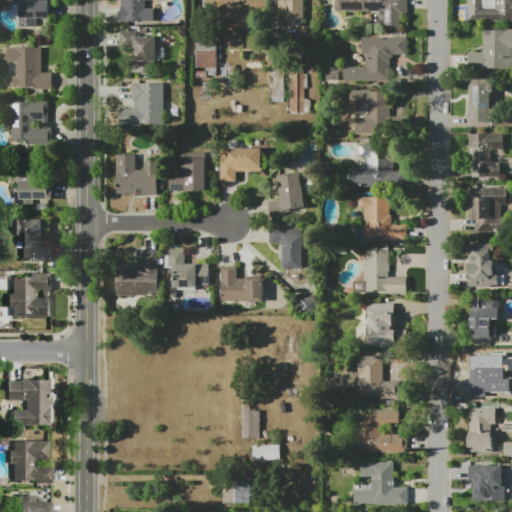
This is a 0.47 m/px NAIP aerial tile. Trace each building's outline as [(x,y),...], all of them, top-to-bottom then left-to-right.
[(19,0),(43,0),(43,1),(50,1),(50,19),(37,19),(37,27),(19,27),(19,0)] [(121,22),(121,0),(146,0),(146,8),(154,8),(155,22),(121,22)] [(279,0),(304,0),(304,24),(284,24),(284,9),(279,9),(279,0)] [(400,30),(385,30),(385,25),(367,25),(367,14),(363,14),(363,12),(335,12),(335,0),(408,0),(408,15),(400,15),(400,30)] [(511,22),(468,22),(468,0),(511,0),(511,22)] [(483,29),(511,29),(511,70),(469,70),(469,52),(483,52),(483,29)] [(135,74),(135,49),(120,49),(120,31),(140,31),(140,36),(157,36),(158,60),(150,60),(150,74),(135,74)] [(362,36),(409,36),(409,56),(394,56),(394,82),(345,82),(345,65),(365,65),(365,55),(362,55),(362,36)] [(195,67),(215,67),(216,41),(196,41),(195,67)] [(6,42),(43,42),(43,73),(53,72),(53,89),(44,89),(44,94),(26,94),(26,89),(13,89),(13,75),(16,75),(16,63),(6,63),(6,42)] [(290,113),(309,112),(309,99),(303,99),(303,70),(289,70),(290,113)] [(492,122),(492,79),(467,80),(467,122),(492,122)] [(120,126),(119,107),(133,107),(133,83),(165,83),(165,125),(120,126)] [(356,116),(367,116),(367,111),(351,111),(351,91),(391,91),(391,116),(407,116),(407,135),(356,135),(356,116)] [(12,101),(49,100),(49,128),(52,128),(52,145),(29,145),(29,142),(12,142),(12,125),(8,125),(8,110),(12,110),(12,101)] [(468,134),(504,134),(504,150),(491,150),(491,162),(501,162),(501,178),(468,178),(468,134)] [(351,188),(350,168),(365,168),(365,158),(361,158),(361,154),(359,154),(359,148),(361,148),(361,143),(395,143),(395,146),(399,146),(399,162),(395,162),(395,164),(394,164),(394,171),(407,171),(407,187),(351,188)] [(263,148),(263,172),(237,172),(237,182),(220,182),(220,148),(263,148)] [(170,191),(170,174),(182,174),(182,153),(208,152),(208,191),(170,191)] [(116,154),(137,154),(137,169),(145,169),(145,161),(160,161),(160,177),(164,177),(164,190),(160,190),(160,195),(142,195),(142,193),(116,193),(116,154)] [(275,176),(302,172),(308,210),(285,213),(286,216),(271,219),(268,201),(279,200),(275,176)] [(20,200),(20,180),(52,180),(52,200),(20,200)] [(476,232),(476,220),(470,220),(470,188),(507,188),(507,204),(502,204),(502,216),(505,216),(505,232),(476,232)] [(408,242),(363,242),(363,238),(357,238),(357,226),(364,226),(364,210),(357,210),(357,196),(390,196),(391,215),(393,215),(393,223),(408,223),(408,242)] [(15,217),(48,217),(48,233),(47,233),(47,244),(53,244),(53,261),(21,261),(21,235),(15,235),(15,217)] [(270,244),(270,227),(304,227),(304,269),(281,269),(281,260),(279,260),(279,244),(270,244)] [(494,243),(494,254),(491,254),(491,260),(494,260),(494,273),(499,273),(499,286),(494,286),(494,289),(469,289),(469,243),(494,243)] [(169,251),(188,249),(189,264),(208,263),(209,285),(171,288),(169,251)] [(142,250),(159,250),(159,296),(117,296),(117,264),(122,264),(122,263),(136,263),(136,264),(142,264),(142,250)] [(408,294),(364,294),(364,250),(390,250),(390,275),(407,275),(408,294)] [(221,301),(221,266),(238,266),(238,277),(248,277),(248,276),(263,276),(263,301),(221,301)] [(13,317),(12,277),(26,276),(26,273),(52,273),(52,291),(49,291),(49,317),(13,317)] [(316,310),(316,297),(297,298),(297,311),(316,310)] [(368,347),(368,304),(396,303),(397,330),(408,330),(408,347),(368,347)] [(471,309),(499,308),(499,320),(492,320),(493,345),(473,346),(471,309)] [(469,352),(491,352),(491,395),(469,395),(469,352)] [(402,399),(379,399),(379,395),(358,395),(358,356),(384,356),(384,381),(402,381),(402,399)] [(13,425),(13,409),(23,409),(23,401),(13,401),(13,379),(50,379),(50,425),(13,425)] [(469,408),(504,408),(504,424),(494,424),(494,442),(504,442),(504,456),(469,456),(469,408)] [(259,437),(259,410),(242,409),(242,437),(259,437)] [(408,452),(351,453),(351,436),(358,436),(358,411),(400,410),(400,428),(383,428),(383,433),(391,433),(391,435),(408,435),(408,452)] [(13,441),(49,441),(49,460),(35,460),(35,467),(53,467),(53,483),(13,483),(13,464),(9,464),(9,450),(13,450),(13,441)] [(279,459),(279,444),(252,445),(252,460),(279,459)] [(354,505),(354,488),(371,488),(371,477),(361,477),(361,462),(395,462),(395,479),(398,479),(398,488),(409,488),(409,505),(354,505)] [(469,465),(506,465),(506,501),(481,501),(481,487),(479,487),(479,479),(469,479),(469,465)] [(251,503),(251,482),(223,482),(223,502),(251,503)] [(18,511),(18,494),(36,494),(36,502),(52,502),(52,511),(18,511)]
